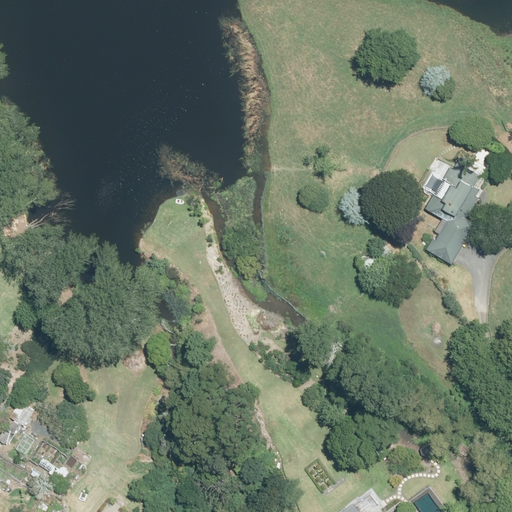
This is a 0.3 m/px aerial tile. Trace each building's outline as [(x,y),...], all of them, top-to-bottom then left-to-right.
[(423,189),(415,206),(434,215),(421,246),(448,259),(466,217),(459,213),(472,183),(465,180),(471,166),(442,154),(434,173),(442,177),(434,193),(423,189)] [(387,244),(377,251),(383,259),(393,251),(387,244)] [(22,400),(12,415),(25,424),(35,409),(22,400)] [(37,439),(27,433),(17,449),(27,455),(37,439)] [(59,468),(54,465),(50,472),(63,480),(70,470),(61,464),(59,468)]
